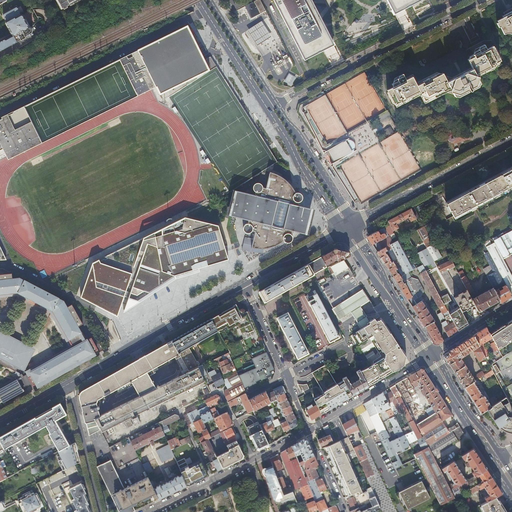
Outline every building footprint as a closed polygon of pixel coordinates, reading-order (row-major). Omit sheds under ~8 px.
[(79,0),(57,0),(62,9),(79,0)] [(260,0),(256,0),(245,6),(251,17),(260,13),(266,10),(260,0)] [(305,59),(334,44),(311,0),(274,0),(294,38),(305,59)] [(419,0),(387,0),(394,13),(419,0)] [(0,51),(21,40),(26,38),(25,36),(32,33),(33,29),(29,28),(22,15),(21,15),(17,7),(2,15),(6,23),(5,23),(12,37),(0,43),(0,51)] [(511,13),(503,18),(499,20),(506,34),(511,34),(511,33),(511,13)] [(354,24),(356,24),(356,27),(365,28),(366,23),(361,23),(361,20),(355,19),(354,24)] [(499,20),(497,22),(504,35),(506,34),(499,20)] [(248,30),(258,46),(263,42),(271,37),(262,21),(254,26),(248,30)] [(0,149),(1,149),(6,160),(44,141),(138,94),(153,87),(156,96),(195,77),(208,70),(203,60),(201,56),(186,26),(121,58),(26,105),(0,118),(0,119),(0,120),(0,119),(0,149)] [(388,91),(395,105),(401,102),(402,102),(421,92),(421,93),(420,96),(429,99),(434,96),(435,97),(440,95),(445,92),(444,92),(451,88),(451,89),(450,92),(453,93),(455,97),(456,96),(458,97),(459,95),(468,90),(468,91),(470,91),(472,90),(478,86),(479,84),(480,84),(478,79),(479,77),(476,76),(476,75),(495,66),(494,64),(500,61),(493,47),(488,49),(487,49),(485,47),(479,50),(480,53),(475,55),(477,59),(470,63),(472,68),(453,78),(450,77),(439,73),(421,82),(421,81),(417,83),(414,77),(407,81),(406,78),(406,79),(406,78),(399,82),(393,84),(395,87),(388,91)] [(208,70),(195,77),(197,81),(169,97),(230,192),(278,162),(218,69),(209,56),(203,60),(208,70)] [(289,73),(284,82),(291,86),(296,78),(289,73)] [(421,82),(439,73),(438,73),(421,81),(421,82)] [(319,99),(317,94),(300,103),(297,112),(325,155),(325,156),(326,156),(327,155),(327,154),(327,153),(327,152),(326,151),(328,150),(330,153),(331,152),(335,158),(334,158),(336,162),(337,161),(339,164),(338,164),(339,167),(340,166),(342,170),(343,173),(344,172),(346,176),(345,177),(347,179),(348,178),(350,182),(349,183),(351,185),(352,184),(354,188),(353,188),(355,191),(355,190),(358,194),(357,195),(358,197),(359,197),(363,202),(369,199),(370,200),(371,199),(371,198),(376,196),(378,196),(377,195),(383,192),(383,193),(384,192),(384,191),(389,189),(390,189),(391,189),(390,188),(396,185),(396,186),(397,185),(402,182),(404,182),(403,181),(409,178),(409,179),(410,178),(410,177),(415,175),(416,175),(417,175),(416,174),(423,171),(419,165),(420,164),(419,162),(418,162),(415,158),(416,157),(415,156),(412,152),(412,151),(411,149),(411,150),(408,145),(409,145),(408,143),(407,144),(405,139),(404,136),(403,137),(400,131),(399,131),(383,141),(370,121),(367,122),(348,133),(326,95),(319,99)] [(426,173),(392,191),(397,201),(489,153),(511,139),(511,123),(497,132),(487,115),(467,124),(462,118),(409,143),(426,173)] [(511,185),(511,167),(446,202),(454,217),(511,185)] [(248,217),(247,223),(246,223),(245,223),(243,224),(242,226),(241,228),(242,230),(244,231),(246,232),(247,232),(248,232),(249,231),(250,231),(254,231),(250,248),(254,248),(260,249),(265,249),(271,247),(275,246),(280,243),(284,240),(284,242),(286,243),(288,243),(290,243),(292,242),(293,240),(293,238),(293,236),(291,235),(290,234),(292,231),(295,225),(297,217),(298,208),(296,201),(297,202),(299,201),(301,200),(302,197),(301,195),(300,193),(298,192),(296,192),(294,193),(293,193),(286,184),(278,177),(269,174),(265,188),(262,188),(262,186),(261,184),(258,182),(256,182),(254,184),(252,187),(253,189),(254,191),(255,191),(253,197),(242,194),(237,214),(248,217)] [(411,221),(416,218),(411,208),(388,220),(390,224),(393,230),(399,227),(397,223),(400,221),(401,222),(404,220),(404,219),(408,217),(411,221)] [(185,216),(163,228),(163,230),(184,224),(184,220),(186,221),(187,217),(185,216)] [(163,228),(93,262),(81,297),(117,316),(121,308),(125,309),(128,297),(139,301),(151,293),(149,287),(170,280),(170,279),(177,277),(196,271),(195,269),(208,265),(208,264),(225,258),(224,257),(228,255),(218,225),(187,217),(186,221),(184,220),(184,224),(163,230),(163,228)] [(372,233),(367,236),(372,244),(387,236),(389,235),(394,233),(393,230),(390,224),(385,227),(382,228),(372,233)] [(423,226),(421,227),(417,230),(427,247),(432,256),(433,259),(434,260),(441,256),(434,243),(433,244),(423,226)] [(427,247),(417,230),(411,233),(421,250),(427,247)] [(511,230),(494,240),(503,258),(511,253),(511,230)] [(389,235),(392,243),(397,240),(403,253),(405,252),(398,239),(398,240),(394,233),(389,235)] [(387,236),(372,244),(375,247),(377,251),(385,246),(387,250),(393,261),(395,264),(397,268),(401,276),(408,272),(414,269),(405,252),(403,253),(397,240),(392,243),(389,235),(387,236)] [(493,238),(484,243),(488,251),(499,272),(508,268),(503,258),(494,240),(493,238)] [(384,263),(388,268),(395,264),(393,261),(391,262),(390,259),(387,254),(387,253),(386,251),(387,250),(385,246),(377,251),(381,257),(382,259),(383,261),(384,263)] [(338,262),(339,261),(340,261),(343,259),(350,255),(347,251),(347,249),(341,248),(336,247),(335,249),(335,248),(321,256),(325,264),(333,260),(333,261),(336,259),(338,262)] [(432,256),(427,247),(421,250),(416,253),(421,262),(432,256)] [(500,300),(501,302),(511,295),(510,293),(499,272),(488,251),(483,253),(490,265),(493,272),(487,276),(493,287),(500,300)] [(264,301),(327,267),(325,264),(321,256),(282,278),(260,291),(259,292),(264,301)] [(433,259),(432,256),(421,262),(422,264),(443,302),(448,299),(454,296),(441,273),(437,266),(436,264),(434,260),(433,259)] [(331,265),(334,272),(338,271),(348,266),(343,259),(340,261),(339,261),(338,262),(335,263),(331,265)] [(437,264),(436,264),(437,266),(441,273),(447,270),(454,266),(451,259),(438,266),(437,264)] [(468,259),(463,262),(466,267),(471,264),(468,259)] [(395,264),(388,268),(390,272),(395,279),(401,289),(407,286),(405,282),(404,283),(401,279),(402,279),(398,272),(398,273),(397,271),(396,269),(397,268),(395,264)] [(422,264),(417,267),(441,312),(437,314),(440,320),(444,318),(445,320),(441,322),(448,336),(458,330),(449,314),(443,302),(422,264)] [(493,272),(490,265),(483,269),(487,276),(493,272)] [(511,275),(508,268),(499,272),(510,293),(511,295),(511,275)] [(441,273),(454,296),(462,311),(475,304),(472,299),(470,296),(467,290),(460,294),(447,270),(441,273)] [(462,270),(458,273),(467,290),(470,296),(473,294),(472,291),(473,290),(462,270)] [(68,307),(65,301),(11,273),(0,274),(0,294),(18,292),(52,310),(73,348),(40,366),(31,371),(27,374),(27,375),(33,385),(37,383),(38,384),(48,379),(46,376),(49,375),(50,376),(77,361),(76,359),(79,358),(81,362),(99,352),(91,338),(87,341),(79,326),(83,324),(72,304),(68,307)] [(139,301),(128,297),(125,309),(124,312),(177,278),(177,277),(170,279),(170,280),(149,287),(151,293),(139,301)] [(407,286),(401,289),(407,297),(413,307),(416,304),(407,286)] [(472,299),(475,304),(478,311),(500,300),(493,287),(472,299)] [(361,329),(367,325),(367,323),(371,320),(372,320),(372,319),(370,320),(361,306),(364,304),(370,300),(362,288),(357,292),(332,309),(340,320),(351,312),(361,329)] [(336,331),(317,292),(314,294),(313,291),(307,293),(309,297),(307,298),(310,304),(311,304),(330,342),(339,337),(337,332),(338,331),(337,330),(336,331)] [(449,314),(458,330),(468,323),(462,311),(454,296),(448,299),(454,311),(449,314)] [(448,299),(443,302),(449,314),(454,311),(448,299)] [(416,304),(413,307),(417,314),(433,338),(435,341),(437,342),(439,342),(448,336),(425,300),(416,304)] [(248,353),(249,353),(264,346),(249,310),(245,312),(244,311),(242,309),(239,311),(238,311),(234,305),(211,318),(218,330),(226,326),(227,328),(228,329),(238,324),(242,334),(243,338),(246,345),(245,345),(248,353)] [(277,317),(298,358),(308,352),(287,311),(277,317)] [(198,367),(202,365),(202,364),(199,365),(198,364),(199,363),(197,360),(196,361),(188,347),(218,330),(211,318),(171,340),(189,371),(198,367)] [(361,329),(356,332),(356,334),(353,336),(358,345),(369,338),(369,339),(375,347),(377,350),(379,353),(380,352),(382,355),(379,357),(381,360),(375,365),(375,364),(374,364),(371,365),(371,366),(369,367),(370,368),(368,368),(365,370),(363,371),(363,370),(360,371),(368,385),(371,383),(371,384),(373,383),(372,382),(379,378),(379,379),(381,378),(380,378),(387,374),(389,373),(388,373),(391,371),(395,369),(395,370),(398,368),(404,364),(404,363),(405,360),(405,358),(406,356),(404,353),(403,354),(402,352),(403,352),(402,350),(401,351),(398,346),(399,346),(398,344),(397,344),(394,340),(395,339),(394,338),(390,333),(391,333),(390,332),(386,327),(387,327),(386,326),(385,326),(384,323),(382,321),(378,323),(375,319),(375,318),(372,320),(371,320),(367,323),(367,325),(361,329)] [(511,319),(510,320),(495,330),(490,334),(492,337),(494,341),(497,347),(504,343),(505,344),(508,342),(507,341),(511,337),(511,319)] [(322,335),(317,326),(310,329),(321,349),(328,345),(322,335)] [(490,334),(486,327),(474,335),(479,345),(482,351),(482,352),(484,354),(484,355),(490,352),(488,349),(489,348),(488,346),(484,348),(482,343),(483,342),(485,341),(486,341),(487,342),(488,341),(488,340),(490,338),(492,337),(490,334)] [(29,348),(0,333),(0,362),(13,369),(16,365),(19,367),(26,353),(29,348)] [(460,357),(463,356),(477,346),(478,348),(473,351),(479,361),(486,358),(484,355),(484,354),(482,352),(482,351),(479,345),(474,335),(446,353),(445,355),(445,357),(457,376),(464,387),(475,380),(460,358),(460,357)] [(375,347),(369,339),(368,340),(368,341),(359,346),(364,354),(375,347)] [(89,434),(100,428),(95,418),(100,415),(98,408),(99,407),(98,406),(97,406),(101,397),(109,392),(112,391),(117,388),(118,390),(122,388),(121,386),(130,381),(131,382),(132,381),(134,385),(139,396),(156,388),(149,377),(146,371),(153,367),(174,356),(175,359),(177,358),(183,370),(181,371),(183,374),(189,371),(171,340),(145,355),(145,354),(139,358),(83,389),(80,398),(89,434)] [(498,349),(497,347),(494,341),(492,343),(490,344),(494,351),(498,349)] [(249,353),(252,360),(267,353),(264,346),(249,353)] [(365,356),(371,365),(374,364),(375,364),(375,365),(381,360),(379,357),(374,350),(365,356)] [(228,352),(214,359),(216,364),(220,362),(222,367),(221,367),(223,373),(225,372),(232,369),(233,371),(226,375),(227,377),(232,386),(241,382),(238,374),(237,372),(236,370),(232,360),(228,352)] [(267,353),(252,360),(254,364),(243,369),(245,372),(242,373),(242,372),(238,374),(241,382),(244,388),(251,385),(250,385),(261,379),(261,380),(265,378),(264,376),(270,373),(269,369),(274,367),(267,353)] [(329,409),(352,395),(344,380),(337,384),(327,364),(313,371),(324,393),(316,398),(315,397),(313,398),(316,404),(320,411),(328,407),(329,409)] [(511,382),(506,387),(497,373),(500,371),(495,364),(490,367),(506,396),(507,396),(510,402),(511,401),(511,382)] [(198,367),(204,378),(208,376),(202,365),(198,367)] [(100,428),(102,432),(132,416),(133,417),(124,421),(125,422),(128,428),(140,422),(137,416),(136,416),(135,415),(171,397),(172,400),(175,398),(174,396),(205,381),(204,378),(198,367),(189,371),(183,374),(156,388),(139,396),(100,415),(95,418),(100,428)] [(146,371),(149,377),(156,373),(153,367),(146,371)] [(368,386),(368,385),(360,371),(360,369),(342,378),(344,380),(352,395),(368,386)] [(396,384),(417,424),(422,420),(413,403),(416,402),(415,400),(418,398),(413,388),(416,386),(418,385),(432,406),(426,410),(429,416),(446,405),(438,392),(434,386),(430,380),(424,370),(422,370),(420,369),(401,381),(396,384)] [(223,379),(220,372),(211,376),(216,386),(224,382),(223,379)] [(475,380),(464,387),(466,390),(473,400),(479,410),(481,413),(487,409),(489,408),(491,406),(484,395),(484,393),(483,391),(482,391),(481,392),(474,383),(479,379),(493,405),(502,399),(499,393),(495,396),(483,375),(477,379),(475,380)] [(226,385),(227,387),(228,388),(232,386),(227,377),(223,379),(224,382),(226,385)] [(0,402),(4,400),(5,401),(24,390),(17,379),(0,388),(0,402)] [(127,389),(134,385),(132,381),(131,382),(130,381),(121,386),(122,388),(126,386),(127,389)] [(224,393),(228,401),(246,392),(245,390),(244,388),(241,382),(232,386),(228,388),(225,389),(224,393)] [(395,384),(390,387),(392,391),(400,406),(413,430),(417,439),(421,437),(412,420),(401,400),(402,399),(401,396),(395,384)] [(273,390),(267,393),(271,402),(273,407),(275,413),(278,419),(284,431),(290,428),(291,429),(297,426),(297,421),(298,420),(297,418),(296,418),(295,416),(283,391),(285,390),(283,386),(281,385),(273,389),(273,390)] [(254,410),(253,410),(254,410),(266,404),(271,402),(267,393),(266,390),(249,399),(254,410)] [(387,393),(384,395),(389,403),(393,401),(395,406),(394,407),(395,408),(400,406),(392,391),(387,393)] [(246,392),(228,401),(230,405),(242,399),(248,411),(247,412),(247,413),(253,410),(254,410),(249,399),(246,392)] [(383,392),(371,398),(378,413),(390,407),(389,403),(384,395),(383,393),(383,392)] [(216,394),(205,400),(207,405),(208,408),(221,401),(218,395),(216,394)] [(511,416),(509,415),(509,414),(508,412),(510,411),(510,410),(510,406),(509,403),(510,402),(507,396),(506,396),(502,399),(493,405),(491,406),(489,408),(493,414),(491,415),(500,429),(503,428),(509,429),(509,430),(510,430),(511,431),(511,416)] [(371,398),(364,403),(368,412),(369,414),(370,416),(378,413),(371,398)] [(35,418),(41,428),(46,425),(50,432),(60,427),(56,421),(58,420),(57,418),(59,417),(59,418),(67,413),(60,402),(53,407),(53,408),(35,418)] [(311,420),(321,414),(320,411),(316,404),(313,406),(311,404),(307,406),(308,409),(306,410),(311,420)] [(183,415),(188,425),(190,424),(201,418),(200,415),(197,410),(195,405),(185,410),(187,413),(183,415)] [(207,405),(197,410),(200,415),(201,418),(204,423),(213,418),(209,410),(209,409),(208,408),(207,405)] [(423,436),(428,446),(460,426),(457,422),(449,427),(448,430),(442,420),(452,414),(446,405),(429,416),(422,420),(417,424),(423,436)] [(35,417),(35,418),(53,408),(53,407),(35,417)] [(402,464),(416,458),(414,453),(428,446),(423,436),(421,437),(417,439),(413,430),(404,434),(392,409),(385,412),(386,413),(387,412),(390,418),(389,419),(394,426),(393,427),(397,438),(391,440),(402,464)] [(233,424),(226,411),(217,416),(214,417),(220,430),(233,424)] [(273,422),(278,419),(275,413),(270,415),(273,422)] [(175,414),(159,422),(160,425),(161,427),(180,418),(179,416),(175,414)] [(25,437),(41,428),(35,418),(35,417),(0,435),(0,441),(5,450),(6,449),(5,448),(25,437)] [(195,424),(198,432),(201,431),(206,428),(204,423),(201,418),(190,424),(191,426),(195,424)] [(344,429),(347,434),(359,429),(354,418),(342,424),(344,429)] [(260,424),(264,433),(274,429),(272,424),(270,420),(266,422),(260,424)] [(269,444),(268,443),(264,433),(260,424),(259,423),(258,421),(255,423),(249,425),(248,429),(256,447),(260,448),(266,445),(269,444)] [(328,424),(324,427),(328,435),(318,439),(321,446),(328,443),(331,441),(332,443),(336,442),(331,431),(328,424)] [(165,434),(161,427),(160,425),(154,429),(153,427),(152,428),(153,429),(148,432),(146,428),(144,429),(146,433),(142,434),(142,433),(139,434),(140,436),(137,438),(135,434),(133,435),(135,438),(133,439),(133,437),(130,439),(135,449),(150,442),(151,445),(154,443),(153,440),(165,434)] [(460,426),(428,446),(433,455),(457,441),(456,439),(465,434),(460,426)] [(60,427),(50,432),(49,433),(56,445),(59,450),(71,443),(69,440),(68,440),(67,441),(67,440),(60,427)] [(231,427),(223,431),(227,439),(229,443),(235,441),(236,440),(234,437),(235,437),(231,427)] [(206,428),(201,431),(204,436),(195,440),(198,444),(201,442),(208,439),(211,438),(206,428)] [(381,431),(378,433),(381,438),(389,435),(386,429),(381,431)] [(394,468),(402,464),(391,440),(389,435),(381,438),(394,468)] [(177,437),(168,441),(169,444),(171,449),(181,445),(191,440),(189,436),(179,441),(177,437)] [(207,463),(212,473),(222,468),(217,458),(218,458),(208,439),(201,442),(211,461),(208,463),(207,463)] [(298,442),(292,445),(296,455),(301,453),(304,459),(314,455),(307,440),(304,439),(298,442)] [(202,463),(191,440),(181,445),(171,449),(174,456),(181,472),(192,468),(202,463)] [(217,458),(222,468),(242,458),(243,454),(236,440),(235,441),(229,443),(227,445),(230,451),(218,458),(217,458)] [(360,494),(363,493),(356,477),(349,461),(351,461),(348,456),(347,453),(345,453),(344,450),(345,450),(342,443),(341,440),(336,442),(332,443),(329,445),(326,446),(328,450),(327,451),(333,463),(334,466),(335,465),(341,479),(340,479),(342,483),(346,493),(347,492),(348,496),(359,491),(360,494)] [(65,469),(80,461),(79,457),(78,458),(75,452),(78,451),(75,441),(71,443),(59,450),(58,450),(62,459),(60,460),(65,469)] [(120,443),(111,446),(112,450),(121,448),(124,456),(133,453),(130,443),(121,446),(120,443)] [(386,497),(390,496),(365,443),(362,444),(368,458),(367,458),(374,474),(375,474),(386,497)] [(171,449),(169,444),(156,451),(161,462),(174,456),(171,449)] [(375,495),(378,501),(386,497),(375,474),(374,474),(367,458),(368,458),(362,444),(355,447),(354,444),(352,445),(371,487),(375,495)] [(289,448),(286,449),(289,458),(291,458),(291,459),(293,458),(292,457),(296,455),(292,445),(289,448)] [(416,458),(441,504),(455,497),(460,494),(465,491),(463,488),(460,484),(451,489),(449,485),(440,469),(433,455),(428,446),(414,453),(416,458)] [(481,459),(473,447),(461,455),(463,459),(466,457),(474,470),(472,472),(474,476),(479,473),(487,468),(481,459)] [(295,489),(300,487),(308,484),(307,481),(305,477),(300,465),(299,462),(297,458),(290,461),(289,458),(286,449),(280,452),(295,489)] [(270,458),(273,466),(274,471),(282,468),(279,459),(280,459),(278,454),(275,456),(270,458)] [(305,477),(307,481),(313,478),(309,468),(317,465),(318,464),(315,459),(314,456),(314,455),(304,459),(299,462),(300,465),(302,464),(304,462),(307,469),(305,470),(308,476),(305,477)] [(154,488),(148,477),(124,488),(111,460),(101,464),(97,466),(102,476),(114,502),(116,506),(118,511),(132,511),(135,511),(132,504),(156,493),(154,488)] [(454,482),(449,485),(451,489),(460,484),(467,480),(454,460),(442,468),(444,471),(446,470),(454,482)] [(208,475),(202,463),(192,468),(181,472),(182,474),(187,485),(208,475)] [(309,468),(313,478),(314,478),(318,476),(319,476),(315,469),(318,468),(317,465),(309,468)] [(268,482),(274,498),(276,503),(295,496),(293,491),(284,494),(276,474),(274,471),(273,466),(265,469),(266,469),(264,471),(268,482)] [(489,472),(487,468),(479,473),(474,476),(472,477),(473,480),(477,478),(480,483),(492,476),(489,472)] [(52,475),(57,486),(59,489),(68,485),(61,471),(52,475)] [(284,494),(293,491),(292,490),(290,484),(288,485),(289,488),(285,489),(285,487),(286,487),(280,472),(276,474),(284,494)] [(182,474),(154,488),(156,493),(159,499),(187,485),(182,474)] [(52,475),(36,483),(40,489),(42,494),(57,486),(52,475)] [(478,484),(467,490),(469,494),(480,488),(482,487),(487,495),(484,497),(487,501),(495,496),(502,492),(496,483),(492,476),(480,483),(478,484)] [(312,493),(313,495),(319,492),(320,492),(321,493),(323,492),(322,491),(327,489),(322,478),(320,479),(315,481),(314,478),(313,478),(307,481),(308,484),(312,493)] [(396,493),(405,510),(412,507),(413,507),(431,498),(422,480),(396,493)] [(74,511),(89,511),(87,505),(89,504),(84,494),(86,493),(81,483),(70,489),(75,499),(72,500),(77,509),(74,511)] [(300,487),(305,500),(313,496),(313,495),(312,493),(308,484),(300,487)] [(372,511),(381,508),(378,501),(375,495),(371,487),(367,489),(368,491),(371,497),(371,499),(370,499),(373,506),(361,511),(359,507),(350,511),(372,511)] [(29,511),(37,511),(40,511),(38,508),(41,507),(44,506),(42,503),(38,493),(35,495),(34,492),(31,493),(30,491),(26,492),(26,494),(25,495),(22,496),(22,499),(19,500),(25,511),(28,509),(29,511)] [(360,504),(363,502),(360,494),(359,491),(348,496),(346,496),(347,499),(354,496),(357,502),(358,502),(358,503),(359,503),(360,504)] [(328,511),(331,511),(338,509),(336,504),(328,508),(323,496),(322,496),(321,493),(320,492),(319,492),(313,495),(313,496),(315,500),(318,509),(320,511),(322,511),(327,511),(328,511)] [(66,496),(59,500),(63,509),(70,505),(66,496)] [(347,499),(351,508),(360,504),(359,503),(358,503),(358,502),(357,502),(354,496),(347,499)] [(487,501),(479,505),(483,511),(505,511),(495,496),(487,501)] [(470,498),(464,501),(469,511),(475,508),(470,498)] [(318,509),(315,500),(307,503),(311,511),(318,509)]
